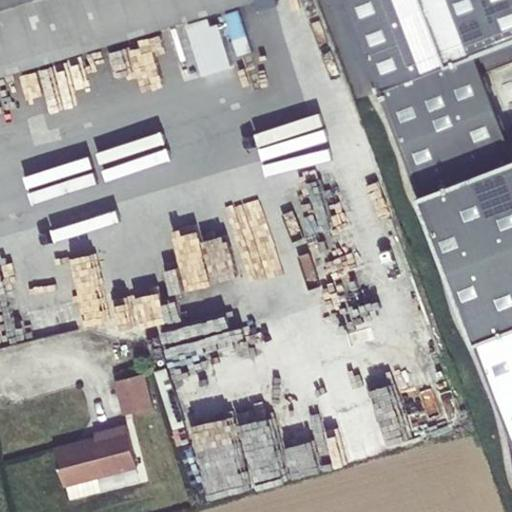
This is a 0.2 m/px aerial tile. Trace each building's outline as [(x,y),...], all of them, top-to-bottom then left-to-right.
[(249,0),(0,0),(0,74),(250,2),(249,0)] [(511,0),(347,0),(382,90),(477,53),(511,40),(511,0)] [(511,143),(477,53),(382,90),(511,434),(511,143)] [(153,369),(124,377),(134,411),(163,403),(153,369)] [(107,435),(66,448),(81,498),(112,489),(108,474),(149,462),(137,422),(106,431),(107,435)]
